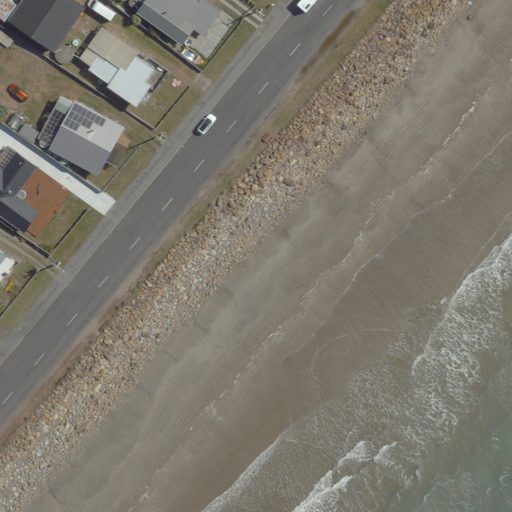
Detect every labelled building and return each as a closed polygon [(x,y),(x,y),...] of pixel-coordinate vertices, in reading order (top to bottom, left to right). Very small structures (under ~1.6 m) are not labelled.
[(25,4),(18,0),(0,0),(0,23),(8,29),(25,4)] [(52,0),(26,32),(53,54),(65,39),(75,47),(94,24),(64,0),(52,0)] [(176,40),(169,48),(199,71),(235,24),(205,0),(142,0),(136,9),(176,40)] [(167,72),(108,25),(80,60),(138,107),(167,72)] [(126,125),(78,99),(52,149),(100,175),(126,125)] [(0,216),(9,224),(27,200),(19,193),(40,165),(19,149),(0,173),(0,216)] [(0,285),(20,261),(0,244),(0,285)]
